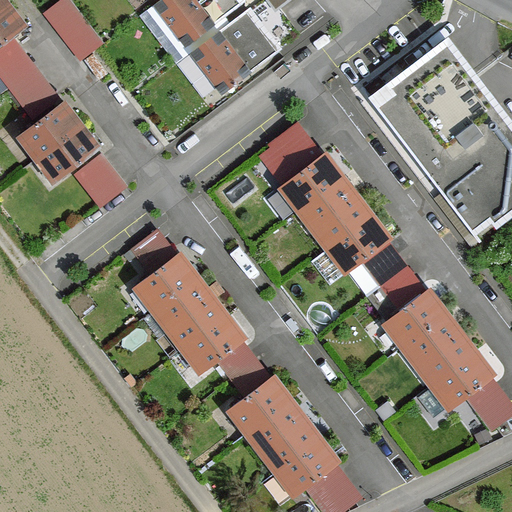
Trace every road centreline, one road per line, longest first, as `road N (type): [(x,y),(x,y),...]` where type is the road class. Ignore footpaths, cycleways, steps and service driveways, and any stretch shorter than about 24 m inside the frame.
road 1 (residential): [(212,511),(37,281),(305,75),(386,0)]
road 2 (residential): [(379,511),(511,447)]
